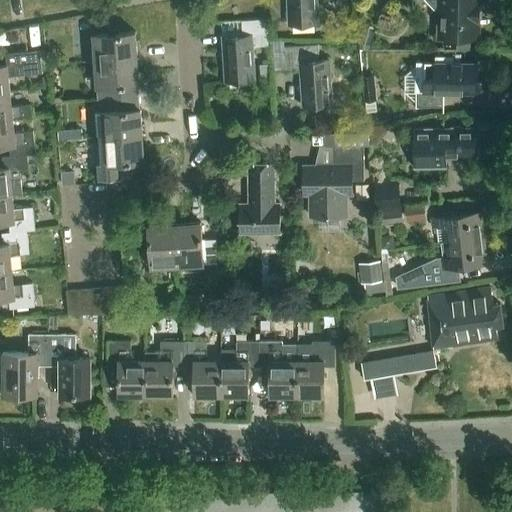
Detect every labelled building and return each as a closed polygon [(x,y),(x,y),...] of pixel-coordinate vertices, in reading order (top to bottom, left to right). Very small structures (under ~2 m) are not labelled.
[(317,0),(287,0),(288,23),(318,22),(317,0)] [(478,38),(478,0),(426,0),(437,10),(441,11),(440,37),(478,38)] [(253,46),(269,45),(267,18),(242,20),(243,35),(222,37),(226,80),(255,78),(253,46)] [(363,26),(359,39),(372,43),(376,30),(363,26)] [(93,34),(95,61),(138,57),(136,31),(93,34)] [(303,104),(332,102),(329,59),(320,59),(318,43),(285,46),(286,70),(300,69),(303,104)] [(9,75),(31,73),(42,72),(40,50),(6,53),(8,64),(0,64),(0,91),(11,91),(9,75)] [(405,75),(405,92),(416,102),(415,107),(444,108),(444,93),(477,93),(477,91),(478,62),(453,61),(453,56),(435,56),(435,61),(425,60),(424,62),(416,62),(416,66),(405,75)] [(138,57),(95,61),(97,87),(140,84),(138,57)] [(270,64),(260,65),(260,77),(270,77),(270,64)] [(364,101),(376,100),(374,75),(362,77),(364,101)] [(0,91),(0,118),(14,118),(33,116),(32,103),(12,105),(11,91),(0,91)] [(99,110),(100,137),(143,134),(141,108),(99,110)] [(389,123),(387,111),(366,114),(368,126),(389,123)] [(0,146),(11,145),(12,155),(12,156),(29,155),(37,154),(35,131),(15,133),(14,118),(0,118),(0,146)] [(415,126),(415,145),(416,168),(445,168),(445,156),(476,156),(476,145),(476,128),(462,128),(462,126),(453,126),(453,128),(445,128),(445,126),(415,126)] [(100,137),(102,162),(98,163),(99,178),(119,177),(118,162),(145,160),(143,134),(100,137)] [(364,180),(364,146),(335,146),(336,160),(336,165),(335,165),(315,165),(306,165),(306,194),(309,194),(309,217),(348,216),(348,194),(354,194),(354,180),(364,180)] [(31,177),(29,155),(12,156),(12,155),(3,156),(4,167),(0,167),(0,194),(13,193),(22,192),(21,178),(31,177)] [(251,203),(250,203),(240,203),(240,234),(280,234),(280,203),(276,203),(276,162),(250,162),(250,193),(251,193),(251,203)] [(73,171),(61,172),(62,185),(74,184),(74,182),(73,171)] [(377,209),(401,206),(399,182),(391,182),(391,176),(374,178),(377,209)] [(0,222),(10,221),(11,232),(28,231),(36,230),(33,206),(15,208),(13,193),(0,194),(0,222)] [(405,202),(405,218),(425,217),(425,202),(405,202)] [(403,222),(401,208),(377,210),(378,224),(403,222)] [(448,225),(450,241),(484,236),(481,211),(432,216),(433,227),(448,225)] [(177,266),(204,265),(218,264),(217,239),(203,240),(202,222),(175,223),(177,266)] [(150,267),(177,266),(175,223),(148,224),(150,267)] [(0,243),(0,271),(13,270),(11,255),(30,253),(28,231),(11,232),(3,233),(4,243),(0,243)] [(388,235),(380,236),(382,248),(393,246),(392,239),(388,235)] [(484,236),(450,241),(451,257),(437,259),(438,269),(487,263),(484,236)] [(360,263),(361,283),(382,281),(380,261),(360,263)] [(14,285),(13,270),(0,271),(0,298),(10,298),(11,308),(36,306),(33,283),(14,285)] [(102,287),(105,312),(116,311),(114,286),(102,287)] [(114,286),(116,311),(126,310),(124,286),(114,286)] [(90,288),(93,313),(105,312),(102,287),(90,288)] [(490,287),(426,296),(434,350),(452,348),(452,345),(497,338),(495,325),(503,324),(500,303),(492,304),(490,287)] [(78,289),(81,314),(93,313),(90,288),(78,289)] [(81,314),(78,289),(66,290),(68,315),(81,314)] [(251,293),(236,293),(236,309),(251,309),(251,293)] [(224,303),(211,303),(210,316),(224,316),(224,303)] [(49,316),(49,330),(57,330),(57,317),(49,316)] [(0,394),(38,394),(38,365),(48,365),(49,334),(29,334),(29,353),(0,352),(0,394)] [(49,334),(48,365),(61,365),(61,394),(91,394),(91,359),(76,359),(76,339),(62,339),(62,334),(49,334)] [(119,395),(146,395),(147,351),(145,351),(145,359),(131,359),(131,340),(108,340),(108,364),(119,364),(119,395)] [(162,351),(147,351),(146,395),(173,396),(174,365),(184,365),(184,340),(162,340),(162,351)] [(222,396),(222,360),(207,360),(207,341),(184,340),(184,365),(195,365),(195,396),(222,396)] [(260,366),(260,341),(237,341),(237,349),(223,349),(222,360),(222,396),(248,396),(249,366),(260,366)] [(297,397),(297,360),(282,360),(282,341),(260,341),(260,366),(270,366),(270,396),(297,397)] [(297,360),(297,397),(324,397),(325,366),(335,366),(335,342),(312,342),(312,360),(297,360)] [(434,350),(362,363),(365,379),(371,378),(394,374),(437,366),(434,350)] [(362,488),(362,498),(386,497),(386,487),(362,488)] [(362,498),(363,508),(387,508),(386,497),(362,498)]
